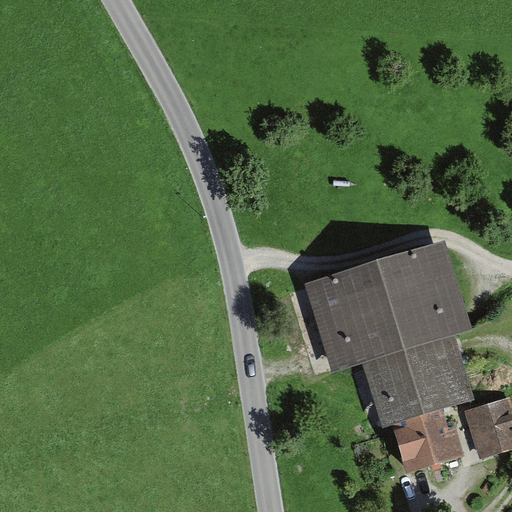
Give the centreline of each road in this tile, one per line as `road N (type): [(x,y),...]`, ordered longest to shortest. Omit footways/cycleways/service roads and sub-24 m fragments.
road 1 (residential): [(242,322),(205,170),(116,0)]
road 2 (unclassified): [(271,511),(242,322)]
